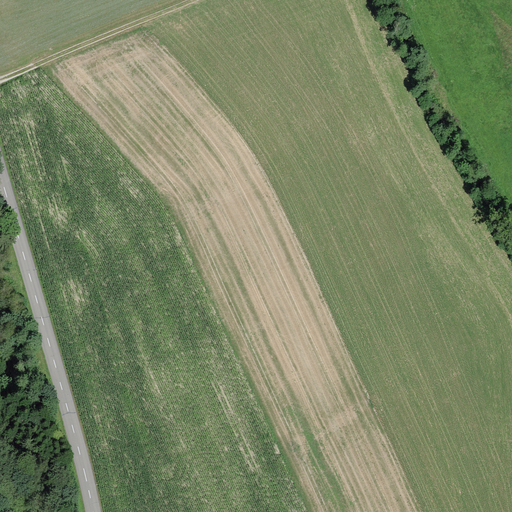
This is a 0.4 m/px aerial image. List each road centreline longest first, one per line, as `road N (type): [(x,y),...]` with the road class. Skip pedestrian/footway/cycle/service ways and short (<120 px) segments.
road 1 (tertiary): [(92,511),(0,178)]
road 2 (track): [(192,0),(0,79)]
